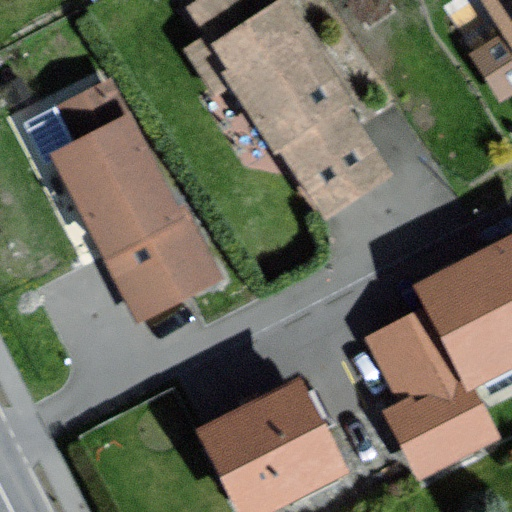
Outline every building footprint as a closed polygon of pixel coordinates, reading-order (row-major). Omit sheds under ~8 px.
[(283,0),(197,0),(190,5),(209,34),(187,48),(218,94),(231,86),(324,227),(400,176),(283,0)] [(511,0),(488,0),(510,33),(479,54),(505,93),(511,87),(511,0)] [(47,155),(138,322),(222,277),(131,110),(47,155)] [(399,403),(384,411),(421,483),(503,441),(476,389),(511,370),(511,235),(417,285),(429,308),(367,340),(399,403)] [(297,385),(206,431),(247,511),(254,511),(340,469),(297,385)]
